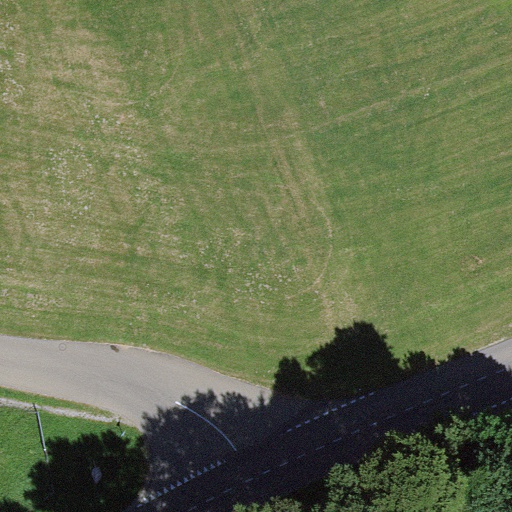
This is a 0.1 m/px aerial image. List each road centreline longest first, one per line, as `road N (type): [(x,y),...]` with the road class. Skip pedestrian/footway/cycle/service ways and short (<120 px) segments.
road 1 (unclassified): [(253,477),(219,428),(180,404),(0,354)]
road 2 (tertiary): [(511,365),(253,477)]
